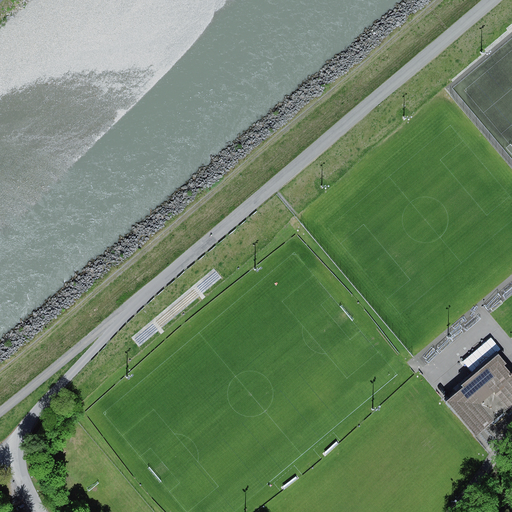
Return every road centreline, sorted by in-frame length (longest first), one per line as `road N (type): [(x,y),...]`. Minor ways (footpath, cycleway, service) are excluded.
road 1 (track): [(0,371),(440,0)]
road 2 (unclassified): [(493,0),(145,292)]
road 3 (unclassified): [(145,292),(9,448)]
road 4 (unclassified): [(145,292),(0,411)]
